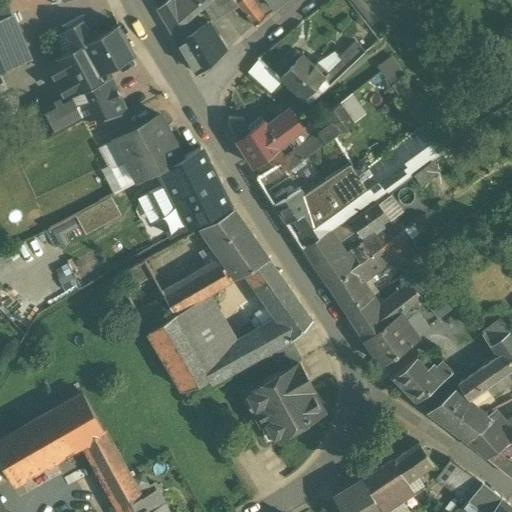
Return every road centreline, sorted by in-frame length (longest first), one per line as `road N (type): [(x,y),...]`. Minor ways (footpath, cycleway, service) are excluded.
road 1 (residential): [(195,104),(367,375)]
road 2 (track): [(0,373),(36,314),(249,195)]
road 3 (residential): [(511,489),(367,375)]
road 4 (residential): [(367,375),(338,437),(301,485),(257,511)]
road 5 (residential): [(195,104),(315,0)]
road 6 (residential): [(133,0),(195,104)]
